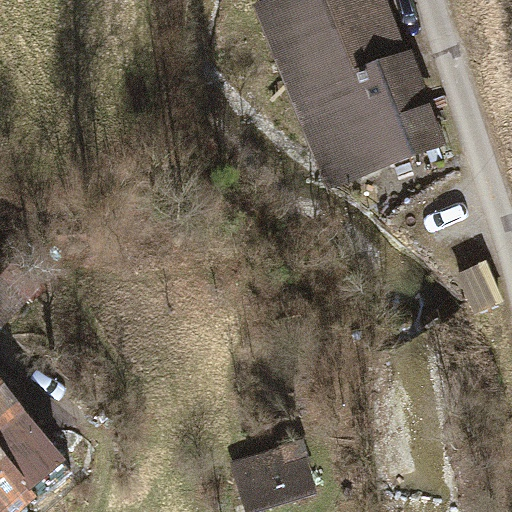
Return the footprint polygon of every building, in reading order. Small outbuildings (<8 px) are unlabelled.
[(296,0),(258,16),(332,192),(451,142),(390,0),(296,0)] [(0,334),(40,297),(13,269),(0,281),(0,334)] [(0,382),(0,451),(38,496),(72,467),(43,433),(0,382)] [(299,448),(229,469),(242,511),(254,511),(313,495),(299,448)] [(0,511),(26,511),(41,500),(38,496),(0,451),(0,511)]
